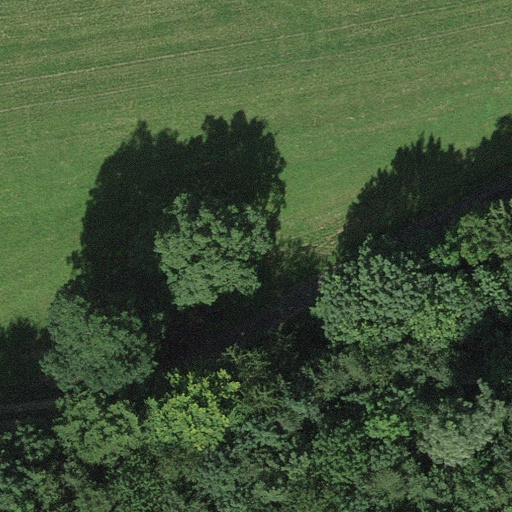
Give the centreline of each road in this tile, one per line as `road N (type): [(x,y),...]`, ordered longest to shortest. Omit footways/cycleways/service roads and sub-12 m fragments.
road 1 (track): [(0,410),(511,338)]
road 2 (track): [(511,189),(303,283),(203,339),(142,393)]
